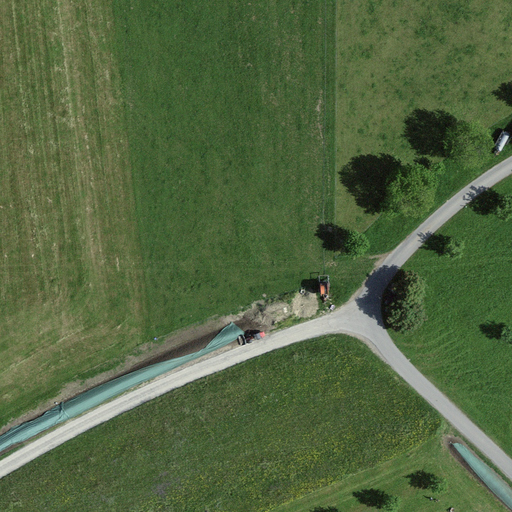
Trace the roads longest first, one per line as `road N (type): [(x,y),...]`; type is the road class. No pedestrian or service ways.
road 1 (track): [(82,0),(93,145),(139,397)]
road 2 (track): [(0,472),(170,381),(353,320)]
